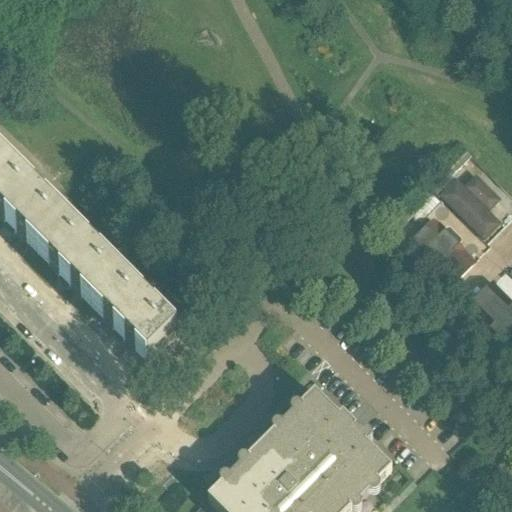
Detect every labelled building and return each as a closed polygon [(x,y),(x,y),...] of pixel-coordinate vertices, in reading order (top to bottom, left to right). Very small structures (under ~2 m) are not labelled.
[(462,152),(429,187),(436,194),(470,160),(462,152)] [(0,217),(146,364),(147,365),(175,337),(0,162),(0,217)] [(441,199),(484,242),(498,227),(486,216),(498,204),(475,181),(463,193),(455,185),(441,199)] [(392,238),(412,218),(404,211),(385,230),(392,238)] [(405,244),(451,290),(477,263),(431,218),(405,244)] [(468,311),(509,352),(511,348),(511,305),(492,286),(468,311)] [(248,464),(235,476),(207,503),(215,511),(348,511),(374,485),(377,488),(391,474),(366,449),(370,446),(342,418),(339,422),(314,397),(300,411),(274,437),(247,463),(248,464)]
